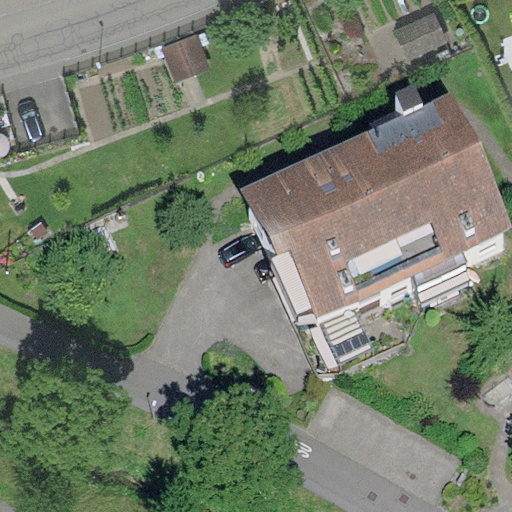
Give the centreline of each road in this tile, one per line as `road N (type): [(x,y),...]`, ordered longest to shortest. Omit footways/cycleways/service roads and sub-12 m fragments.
road 1 (residential): [(0,326),(375,511)]
road 2 (residential): [(0,47),(137,0)]
